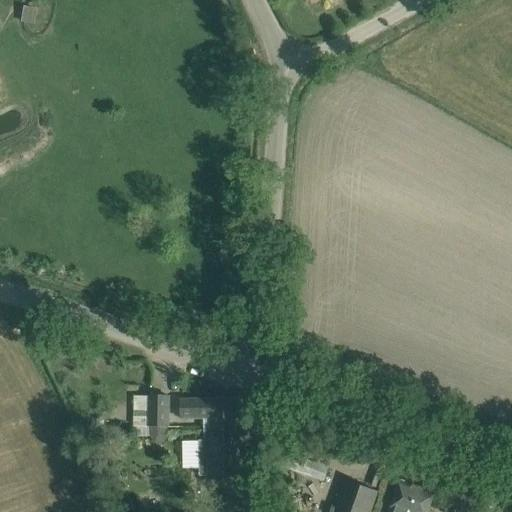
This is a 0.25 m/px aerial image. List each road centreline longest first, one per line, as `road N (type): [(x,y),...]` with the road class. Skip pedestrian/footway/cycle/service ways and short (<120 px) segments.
road 1 (unclassified): [(254,381),(281,71)]
road 2 (unclassified): [(511,467),(254,381)]
road 3 (unclassified): [(254,381),(0,297)]
road 4 (unclassified): [(281,71),(420,0)]
